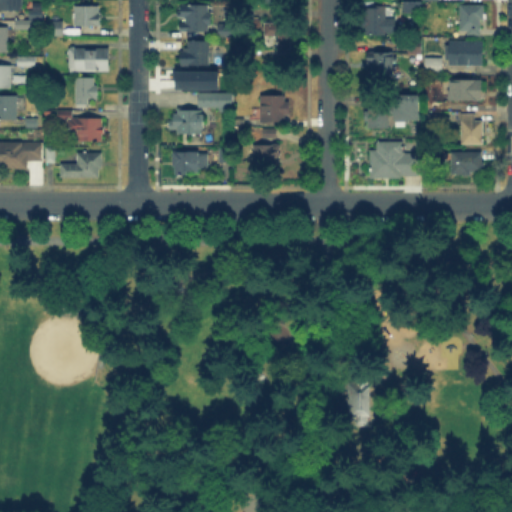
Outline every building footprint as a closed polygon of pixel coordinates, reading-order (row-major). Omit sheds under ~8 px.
[(0,0),(24,0),(24,11),(0,11),(0,0)] [(422,4),(422,16),(406,16),(407,4),(422,4)] [(480,32),(460,32),(460,6),(487,6),(487,21),(480,21),(480,32)] [(101,8),(101,27),(76,27),(76,8),(101,8)] [(210,8),(210,32),(182,31),(182,8),(210,8)] [(365,8),(383,8),(383,15),(397,15),(397,34),(391,34),(391,39),(364,38),(365,8)] [(16,19),(43,20),(43,28),(16,28),(16,19)] [(63,23),(63,37),(47,37),(47,23),(63,23)] [(261,40),(261,24),(277,24),(277,27),(291,27),(291,45),(280,45),(280,40),(261,40)] [(219,36),(219,25),(233,25),(233,36),(219,36)] [(0,29),(10,29),(10,52),(0,52),(0,29)] [(231,51),(232,39),(246,39),(246,51),(231,51)] [(183,64),(183,40),(208,40),(208,64),(183,64)] [(409,41),(423,41),(423,54),(409,54),(409,41)] [(450,65),(451,42),(483,42),(483,65),(450,65)] [(110,48),(109,72),(70,72),(70,48),(110,48)] [(393,55),(393,76),(369,76),(369,55),(393,55)] [(18,56),(36,56),(36,66),(18,66),(18,56)] [(427,71),(427,59),(442,60),(442,71),(427,71)] [(0,65),(12,65),(12,89),(0,88),(0,65)] [(174,70),(217,70),(216,88),(174,88),(174,70)] [(96,80),(96,98),(91,98),(91,105),(77,105),(77,80),(96,80)] [(481,83),(481,100),(451,100),(451,83),(481,83)] [(275,92),(275,97),(290,97),(290,121),(261,121),(261,92),(275,92)] [(200,93),(234,93),(234,108),(200,108),(200,93)] [(419,95),(419,120),(395,120),(395,116),(389,116),(389,128),(367,128),(368,118),(363,118),(363,110),(367,110),(367,100),(395,100),(395,95),(419,95)] [(0,98),(24,98),(24,107),(17,107),(17,119),(0,119),(0,98)] [(234,126),(234,108),(246,108),(246,126),(234,126)] [(60,118),(60,110),(72,110),(72,118),(60,118)] [(201,111),(201,134),(176,134),(176,132),(169,132),(169,121),(176,121),(176,111),(201,111)] [(477,112),(477,120),(484,120),(484,144),(462,144),(462,112),(477,112)] [(27,127),(27,119),(38,119),(38,127),(27,127)] [(102,120),(102,141),(80,141),(80,127),(69,127),(69,119),(102,120)] [(404,142),(404,153),(415,153),(415,176),(400,176),(400,179),(370,179),(370,149),(377,149),(377,142),(404,142)] [(0,144),(42,144),(42,161),(29,161),(29,168),(0,168),(0,144)] [(47,162),(47,148),(56,148),(56,162),(47,162)] [(279,148),(279,165),(255,165),(255,148),(279,148)] [(174,171),(174,151),(200,151),(200,171),(174,171)] [(99,176),(62,176),(62,163),(78,163),(78,153),(103,153),(103,169),(99,169),(99,176)] [(452,154),(484,154),(484,175),(452,175),(452,154)] [(347,379),(352,379),(352,373),(363,373),(363,379),(368,379),(369,414),(363,414),(362,420),(352,419),(352,414),(346,414),(347,379)]
